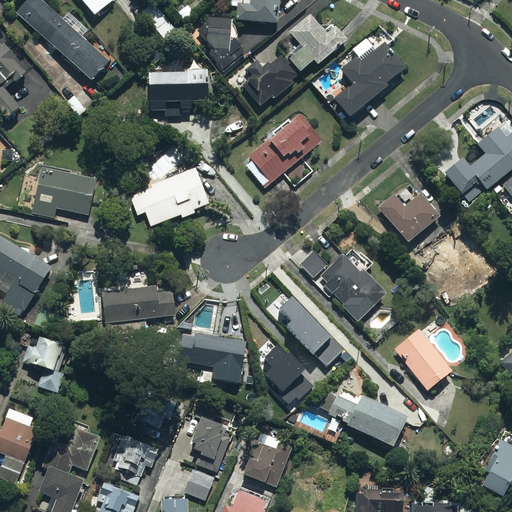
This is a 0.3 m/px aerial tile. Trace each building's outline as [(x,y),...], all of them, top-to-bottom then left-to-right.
[(111,67),(117,60),(101,43),(98,47),(90,40),(87,43),(40,0),(30,0),(15,16),(89,85),(108,64),(111,67)] [(112,0),(77,0),(94,20),(115,3),(112,0)] [(250,0),(251,1),(247,0),(239,0),(236,3),(234,25),(278,29),(279,6),(286,0),(250,0)] [(187,7),(177,15),(184,23),(194,15),(187,7)] [(303,51),(287,63),(298,76),(312,65),(316,70),(347,44),(332,26),(323,33),(310,17),(289,34),(303,51)] [(206,31),(194,42),(222,74),(244,55),(234,43),(239,40),(230,30),(230,24),(207,23),(206,31)] [(348,123),(387,90),(385,88),(406,70),(387,49),(394,42),(388,35),(374,48),(367,40),(350,54),(354,59),(338,73),(351,88),(332,104),(348,123)] [(0,118),(5,124),(19,112),(5,94),(25,78),(13,64),(15,63),(2,47),(1,49),(0,47),(0,118)] [(250,81),(242,88),(259,108),(270,99),(273,102),(292,86),(290,83),(297,77),(280,57),(268,68),(267,68),(262,73),(255,65),(245,74),(250,81)] [(186,75),(148,76),(149,125),(167,125),(166,106),(207,105),(206,71),(186,71),(186,75)] [(85,111),(72,97),(64,105),(77,119),(85,111)] [(321,143),(298,117),(241,165),(264,191),(321,143)] [(484,194),(511,170),(511,148),(496,130),(475,148),(482,157),(465,172),(484,194)] [(96,183),(40,172),(31,214),(55,219),(56,212),(89,219),(96,183)] [(150,194),(128,202),(135,220),(145,216),(150,231),(180,220),(181,223),(195,218),(193,214),(207,209),(194,173),(148,190),(150,194)] [(511,177),(501,186),(507,194),(499,199),(511,216),(511,177)] [(393,197),(376,211),(405,246),(438,219),(418,195),(416,197),(409,188),(395,200),(393,197)] [(52,270),(0,238),(0,293),(8,298),(2,308),(21,320),(52,270)] [(425,249),(412,259),(424,276),(438,266),(425,249)] [(316,264),(304,275),(329,301),(333,296),(346,311),(352,305),(363,317),(385,297),(361,272),(358,275),(341,257),(324,273),(316,264)] [(156,295),(156,289),(132,291),(131,276),(119,277),(120,288),(100,290),(102,325),(107,324),(108,337),(146,334),(145,321),(175,318),(173,294),(156,295)] [(287,317),(282,322),(313,356),(316,354),(327,365),(343,350),(292,296),(279,308),(287,317)] [(55,318),(37,305),(25,321),(43,334),(55,318)] [(417,332),(392,351),(425,394),(450,375),(417,332)] [(244,344),(180,336),(176,363),(209,368),(208,374),(218,376),(218,370),(240,373),(244,344)] [(66,351),(31,339),(22,365),(41,372),(36,387),(58,395),(65,376),(58,373),(66,351)] [(274,368),(262,380),(288,406),(297,398),(300,401),(315,386),(301,371),(304,369),(290,354),(287,357),(278,347),(265,359),(274,368)] [(511,354),(499,366),(511,381),(511,354)] [(327,391),(318,408),(347,423),(344,428),(389,452),(406,420),(360,396),(355,406),(327,391)] [(177,407),(148,394),(134,424),(137,426),(135,430),(155,440),(165,420),(170,422),(177,407)] [(415,404),(403,415),(416,430),(428,419),(415,404)] [(30,424),(8,414),(0,434),(0,452),(23,462),(35,434),(27,430),(30,424)] [(223,431),(197,420),(190,437),(194,439),(189,451),(200,455),(195,466),(215,474),(229,442),(220,438),(223,431)] [(85,474),(97,440),(85,436),(87,429),(71,423),(56,464),(85,474)] [(500,500),(511,477),(511,437),(502,433),(481,474),(486,477),(480,489),(500,500)] [(275,489),(290,450),(277,445),(279,441),(261,435),(257,445),(274,451),(271,458),(250,451),(239,480),(263,488),(264,485),(275,489)] [(157,453),(121,438),(110,463),(117,466),(112,477),(137,488),(145,470),(149,471),(157,453)] [(23,465),(2,458),(0,463),(0,480),(16,486),(23,465)] [(70,511),(82,484),(46,470),(36,493),(55,501),(51,511),(70,511)] [(214,479),(191,471),(182,495),(205,504),(214,479)] [(132,511),(138,500),(100,485),(94,502),(101,504),(98,511),(132,511)] [(222,508),(220,511),(262,511),(265,505),(269,507),(274,496),(246,485),(244,491),(242,490),(241,494),(236,492),(229,510),(222,508)] [(363,496),(355,496),(354,511),(401,511),(402,491),(363,490),(363,496)] [(185,511),(185,502),(160,504),(159,511),(185,511)]
